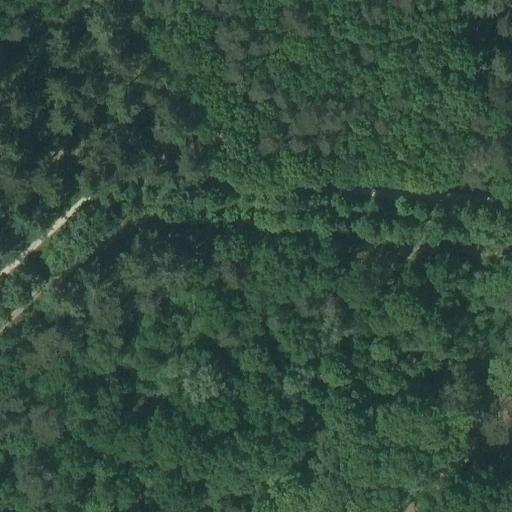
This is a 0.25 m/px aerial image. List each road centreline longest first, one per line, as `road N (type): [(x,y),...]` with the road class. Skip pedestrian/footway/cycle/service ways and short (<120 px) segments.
road 1 (track): [(511,243),(149,222),(68,267),(0,326)]
road 2 (track): [(284,511),(511,322)]
